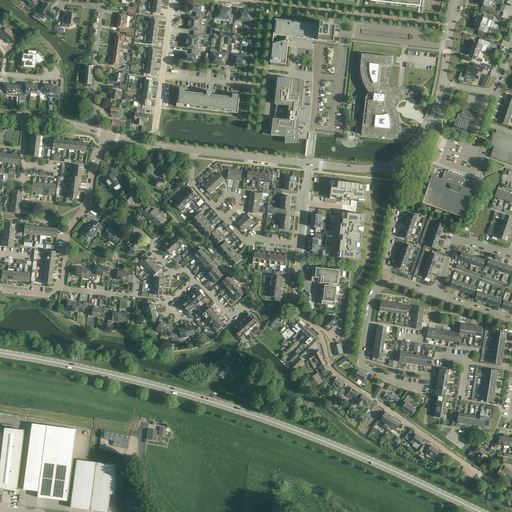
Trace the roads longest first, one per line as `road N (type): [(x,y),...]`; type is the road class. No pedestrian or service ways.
road 1 (secondary): [(481,511),(297,430),(133,379),(0,352)]
road 2 (residential): [(511,492),(328,364),(297,307),(298,244)]
road 3 (residential): [(422,390),(360,366),(370,299),(385,278)]
road 4 (residential): [(196,279),(185,269),(173,273),(141,230),(87,203)]
